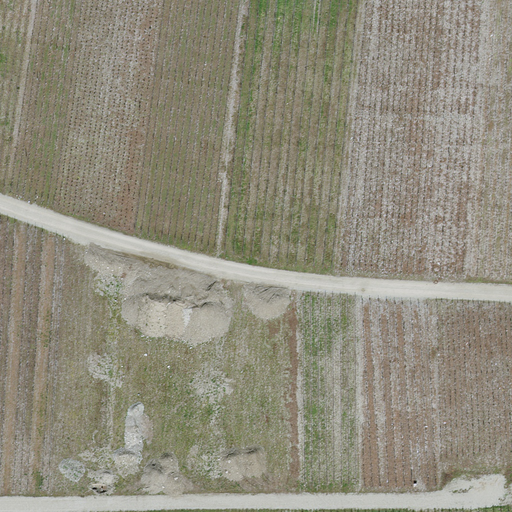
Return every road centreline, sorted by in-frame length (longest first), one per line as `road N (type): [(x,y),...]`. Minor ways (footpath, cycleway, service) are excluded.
road 1 (track): [(511,291),(285,281),(0,206)]
road 2 (track): [(0,511),(476,508)]
